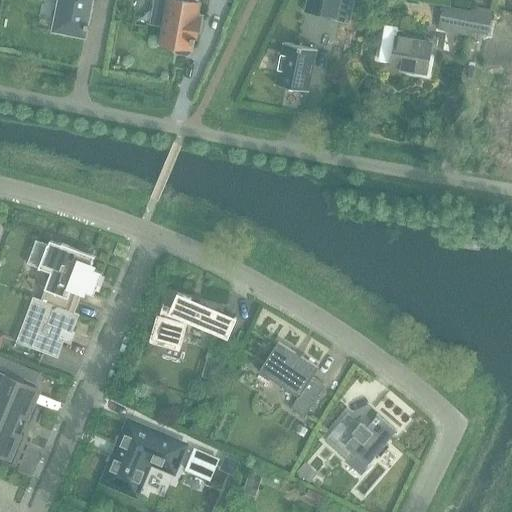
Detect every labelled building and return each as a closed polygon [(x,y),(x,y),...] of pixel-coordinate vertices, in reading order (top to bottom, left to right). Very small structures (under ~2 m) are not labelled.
[(58,0),(53,30),(84,36),(91,0),(58,0)] [(177,53),(186,55),(189,53),(191,42),(194,43),(199,16),(196,16),(198,3),(184,1),(183,0),(154,0),(151,23),(164,25),(160,43),(175,46),(174,50),(177,53)] [(306,0),(304,12),(335,18),(339,0),(306,0)] [(472,5),(471,9),(443,4),(439,28),(469,34),(470,29),(488,33),(493,9),(472,5)] [(393,70),(424,78),(431,49),(397,41),(400,30),(386,27),(378,61),(394,65),(393,70)] [(274,83),(306,90),(315,48),(283,40),(274,83)] [(504,116),(500,130),(505,131),(504,136),(511,137),(511,99),(508,117),(504,116)] [(50,240),(48,245),(36,240),(27,263),(38,268),(40,269),(40,268),(51,272),(44,289),(45,289),(41,300),(33,297),(16,342),(57,357),(64,339),(67,341),(71,332),(72,333),(79,314),(74,312),(82,290),(93,294),(102,271),(94,269),(91,267),(93,261),(92,261),(93,257),(94,257),(95,256),(61,243),(61,244),(50,240)] [(227,339),(236,318),(177,293),(171,307),(163,305),(164,303),(163,303),(154,335),(178,342),(185,320),(227,339)] [(301,356),(299,359),(293,355),(295,352),(278,341),(259,371),(298,396),(290,408),(304,417),(325,385),(312,376),(318,367),(301,356)] [(202,375),(219,380),(225,359),(208,354),(202,375)] [(356,366),(374,372),(378,362),(360,355),(356,366)] [(0,455),(8,459),(19,434),(16,430),(20,423),(26,419),(38,389),(0,373),(0,455)] [(361,422),(359,423),(347,413),(324,440),(346,459),(352,452),(367,464),(376,453),(380,456),(389,446),(385,443),(395,431),(396,432),(397,431),(377,413),(376,414),(377,415),(367,427),(361,422)] [(137,423),(136,425),(129,422),(119,444),(121,445),(115,459),(113,458),(104,481),(111,484),(111,486),(126,493),(127,491),(135,494),(143,476),(145,476),(151,462),(173,471),(184,445),(152,432),(153,430),(145,427),(145,426),(137,423)] [(185,469),(210,480),(220,457),(195,446),(185,469)] [(297,470),(310,481),(318,472),(305,461),(297,470)] [(320,500),(325,502),(327,498),(322,495),(322,494),(309,488),(304,499),(318,505),(320,500)]
